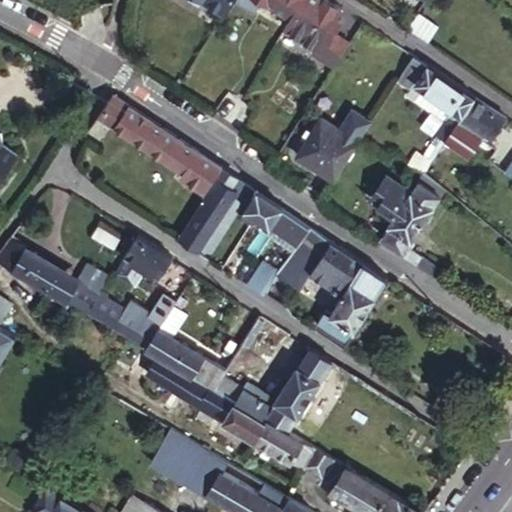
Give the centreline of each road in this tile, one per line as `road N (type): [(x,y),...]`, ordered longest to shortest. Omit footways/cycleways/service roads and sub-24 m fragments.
road 1 (residential): [(46,168),(504,458)]
road 2 (residential): [(511,346),(104,66)]
road 3 (residential): [(511,111),(346,0)]
